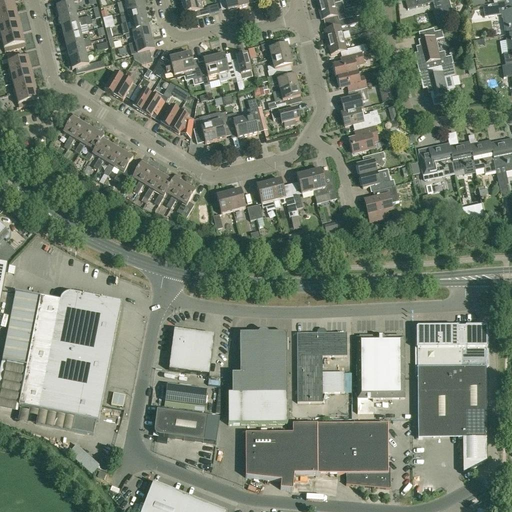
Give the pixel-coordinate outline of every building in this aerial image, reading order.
[(56,8),(56,10),(54,10),(56,18),(58,17),(59,18),(76,14),(73,4),(81,2),(80,0),(63,0),(55,2),(57,8),(56,8)] [(141,0),(136,0),(117,5),(119,15),(120,15),(144,9),(141,0)] [(194,20),(208,16),(207,10),(202,11),(200,0),(182,5),(184,16),(193,14),(194,20)] [(218,0),(219,2),(224,0),(227,13),(238,10),(235,0),(218,0)] [(235,0),(238,10),(248,7),(246,0),(235,0)] [(341,4),(342,3),(340,3),(339,0),(316,0),(319,9),(341,4)] [(404,0),(408,11),(417,9),(417,8),(433,3),(435,10),(441,8),(439,0),(404,0)] [(439,0),(441,8),(444,18),(453,15),(448,0),(439,0)] [(501,16),(501,19),(502,19),(505,37),(511,35),(511,1),(503,3),(497,4),(497,5),(494,6),(483,7),(484,19),(501,16)] [(0,5),(0,28),(19,24),(16,13),(13,2),(8,4),(3,5),(0,5)] [(343,22),(356,18),(361,17),(359,7),(344,11),(342,3),(341,4),(319,9),(322,22),(337,18),(338,23),(339,23),(343,22)] [(219,13),(217,6),(207,9),(207,10),(208,16),(219,13)] [(146,20),(144,9),(120,15),(121,19),(128,18),(129,24),(146,20)] [(76,14),(59,18),(61,29),(90,22),(89,18),(77,21),(76,14)] [(112,17),(108,18),(103,20),(105,30),(111,28),(114,28),(112,17)] [(358,25),(356,18),(343,22),(344,28),(358,25)] [(129,24),(122,26),(125,36),(149,30),(146,20),(129,24)] [(79,28),(91,26),(90,22),(61,29),(64,39),(81,35),(79,28)] [(0,35),(1,39),(4,50),(9,49),(14,48),(19,46),(24,45),(19,24),(0,28),(0,35)] [(348,33),(342,35),(340,29),(340,28),(326,31),(324,32),(327,44),(343,40),(350,38),(348,33)] [(96,31),(98,38),(105,36),(103,30),(96,31)] [(152,40),(149,30),(125,36),(126,40),(133,38),(135,45),(152,40)] [(419,47),(416,48),(417,54),(414,55),(418,73),(436,69),(452,65),(453,65),(451,58),(446,59),(444,53),(439,54),(436,41),(443,39),(441,32),(434,34),(433,31),(419,34),(420,41),(418,42),(419,47)] [(82,41),(81,35),(64,39),(66,50),(90,43),(89,39),(82,41)] [(511,60),(511,66),(502,68),(511,66),(511,35),(505,37),(509,61),(511,60)] [(152,40),(135,45),(137,55),(132,56),(134,62),(146,59),(145,53),(154,51),(152,40)] [(343,40),(327,44),(331,56),(340,54),(346,52),(346,51),(343,40)] [(91,47),(90,43),(66,50),(69,60),(86,56),(84,49),(91,47)] [(96,47),(97,53),(108,50),(107,44),(102,45),(96,47)] [(274,49),(273,44),(261,47),(262,53),(269,51),(272,61),(289,57),(287,46),(274,49)] [(365,53),(364,48),(363,47),(350,50),(351,57),(360,55),(365,53)] [(199,66),(193,67),(190,55),(180,57),(184,75),(190,74),(192,80),(196,79),(201,78),(201,75),(199,66)] [(339,59),(341,65),(333,67),(336,79),(338,79),(356,74),(355,69),(363,66),(361,58),(360,55),(351,57),(347,58),(342,59),(339,59)] [(67,62),(69,69),(71,69),(72,71),(75,70),(87,67),(89,72),(105,68),(103,62),(89,66),(86,56),(69,60),(70,62),(67,62)] [(224,56),(213,59),(218,77),(219,81),(220,84),(236,80),(234,72),(232,67),(227,69),(224,56)] [(239,71),(234,72),(236,80),(237,85),(242,83),(242,82),(252,79),(246,56),(236,59),(239,71)] [(170,65),(165,67),(158,63),(152,74),(158,78),(160,74),(163,76),(173,73),(174,78),(174,77),(177,80),(185,78),(184,75),(180,57),(169,60),(170,65)] [(273,67),(267,69),(268,73),(267,73),(269,78),(281,75),(280,70),(292,67),(289,57),(272,61),(273,67)] [(10,74),(13,85),(33,80),(27,58),(22,60),(17,61),(12,62),(7,64),(10,74)] [(203,62),(206,74),(201,75),(201,78),(204,88),(210,86),(209,84),(219,81),(218,77),(213,59),(203,62)] [(436,69),(418,73),(422,91),(427,90),(428,95),(430,94),(431,101),(449,97),(445,79),(455,77),(452,65),(436,69)] [(474,65),(467,67),(469,76),(476,75),(474,65)] [(511,66),(502,68),(503,80),(511,79),(511,83),(511,66)] [(113,97),(123,80),(109,72),(102,84),(106,87),(104,92),(113,97)] [(356,93),(365,90),(366,90),(363,78),(358,79),(356,74),(338,79),(341,90),(346,89),(348,94),(356,93)] [(269,78),(271,89),(278,87),(280,92),(297,88),(295,77),(282,81),(281,75),(269,78)] [(33,102),(38,101),(33,80),(13,85),(18,106),(23,105),(28,104),(33,102)] [(137,88),(123,80),(113,97),(122,103),(125,98),(130,101),(137,88)] [(169,84),(165,93),(170,96),(174,87),(169,84)] [(392,102),(388,86),(386,87),(378,89),(382,104),(392,102)] [(151,97),(137,88),(130,101),(134,104),(132,108),(141,114),(151,97)] [(189,96),(175,88),(171,95),(185,103),(189,96)] [(300,98),(297,88),(280,92),(282,103),(275,104),(277,110),(283,108),(283,109),(289,107),(288,102),(300,98)] [(255,98),(264,96),(263,93),(262,89),(253,92),(255,98)] [(356,93),(357,98),(341,102),(344,115),(341,115),(341,116),(362,111),(360,104),(368,102),(365,90),(356,93)] [(151,97),(141,114),(150,119),(153,115),(158,118),(165,105),(168,101),(154,92),(151,97)] [(231,98),(222,100),(224,107),(232,104),(231,98)] [(165,105),(158,118),(162,121),(160,125),(169,131),(179,113),(165,105)] [(277,110),(270,111),(273,122),(280,120),(281,126),(284,125),(284,129),(295,126),(294,122),(299,121),(296,110),(284,114),(283,109),(283,108),(277,110)] [(243,120),(248,138),(258,135),(255,123),(260,122),(257,109),(247,112),(249,119),(243,120)] [(360,131),(381,125),(379,117),(371,120),(370,116),(361,118),(359,112),(362,111),(341,116),(345,128),(358,125),(360,131)] [(179,113),(169,131),(178,136),(179,135),(190,141),(193,122),(179,113)] [(220,115),(209,118),(215,143),(226,140),(223,128),(228,126),(226,117),(225,114),(220,115)] [(248,138),(243,120),(238,122),(236,115),(226,117),(228,126),(229,130),(234,128),(237,141),(248,138)] [(83,126),(77,122),(79,119),(74,116),(72,119),(63,135),(69,139),(64,147),(69,150),(74,141),(83,126)] [(205,145),(215,143),(209,118),(199,120),(193,122),(197,134),(202,133),(205,145)] [(74,141),(80,145),(75,153),(79,156),(84,147),(93,132),(95,129),(95,128),(93,132),(87,128),(89,125),(85,122),(83,126),(74,141)] [(95,129),(93,132),(84,147),(90,151),(85,160),(89,162),(92,157),(104,138),(97,134),(99,131),(95,129)] [(362,132),(364,138),(350,142),(354,155),(373,150),(371,143),(377,142),(374,129),(362,132)] [(108,140),(104,138),(92,157),(98,160),(93,169),(98,172),(103,163),(112,147),(106,144),(108,140)] [(495,174),(499,192),(507,190),(507,187),(508,186),(506,174),(511,172),(511,149),(511,144),(511,140),(509,140),(510,142),(491,146),(490,146),(496,174),(495,174)] [(470,147),(470,148),(475,172),(476,172),(484,170),(485,176),(495,174),(496,174),(490,146),(491,146),(490,141),(489,141),(489,143),(470,147)] [(454,174),(455,173),(463,172),(464,177),(476,175),(476,172),(475,172),(470,148),(470,147),(469,142),(468,143),(468,145),(450,149),(449,149),(454,174)] [(103,163),(109,166),(104,175),(108,178),(113,169),(122,154),(122,153),(116,150),(118,147),(114,144),(112,147),(103,163)] [(448,146),(417,153),(422,178),(434,176),(443,174),(444,179),(455,176),(455,173),(454,174),(449,149),(450,149),(449,144),(447,145),(448,146)] [(122,154),(113,169),(119,172),(114,181),(118,184),(115,190),(113,193),(118,196),(131,174),(126,171),(133,160),(126,156),(128,153),(124,150),(122,153),(122,154)] [(359,178),(376,174),(379,173),(376,173),(374,167),(377,166),(380,161),(385,160),(383,154),(378,155),(371,157),(362,159),(363,165),(356,167),(359,178)] [(152,171),(146,168),(148,164),(143,162),(141,165),(132,180),(138,184),(133,193),(138,195),(143,187),(152,171)] [(152,171),(143,187),(149,190),(144,199),(148,201),(148,202),(153,193),(162,177),(156,174),(158,170),(154,168),(152,171)] [(333,188),(325,190),(320,171),(308,174),(313,193),(314,198),(328,195),(330,203),(337,201),(333,188)] [(378,186),(380,192),(387,190),(395,188),(393,181),(382,184),(379,173),(376,174),(359,178),(362,190),(378,186)] [(162,177),(153,193),(159,196),(154,205),(158,208),(163,199),(164,199),(165,196),(172,184),(172,183),(166,180),(168,177),(164,174),(162,177)] [(313,193),(308,174),(296,177),(301,196),(313,193)] [(172,184),(165,196),(171,199),(166,208),(170,211),(176,202),(185,186),(179,183),(180,179),(176,177),(174,180),(172,183),(172,184)] [(296,211),(296,208),(293,198),(287,199),(285,200),(280,181),(268,184),(275,211),(273,203),(279,202),(279,205),(281,206),(286,205),(290,220),(298,217),(297,211),(296,211)] [(185,186),(176,202),(182,205),(176,214),(186,220),(194,207),(189,204),(195,193),(189,189),(191,186),(186,183),(185,186)] [(261,206),(262,210),(266,209),(267,213),(275,211),(268,184),(256,187),(261,206)] [(380,192),(372,194),(374,200),(366,202),(371,223),(387,219),(385,213),(391,212),(389,206),(399,203),(395,188),(387,190),(380,192)] [(245,210),(240,191),(228,194),(233,213),(245,210)] [(233,213),(228,194),(216,197),(221,216),(233,213)] [(293,198),(296,208),(296,211),(297,211),(302,210),(299,196),(293,198)] [(259,207),(253,208),(256,221),(262,220),(259,207)] [(253,208),(247,210),(250,223),(256,221),(253,208)] [(474,218),(471,208),(462,210),(464,217),(474,218)] [(219,217),(213,218),(216,231),(222,230),(219,217)] [(0,243),(4,240),(6,242),(7,241),(8,241),(9,240),(10,239),(11,238),(11,237),(11,235),(11,234),(10,233),(10,232),(9,231),(8,230),(7,230),(6,229),(4,231),(0,227),(0,243)] [(96,422),(98,423),(120,314),(118,314),(119,308),(119,307),(118,306),(118,305),(117,305),(117,304),(116,304),(82,301),(82,296),(71,294),(70,294),(68,294),(67,295),(65,295),(64,296),(63,297),(62,298),(61,299),(60,301),(60,302),(14,293),(14,294),(15,295),(2,363),(26,368),(18,407),(38,411),(36,425),(93,436),(96,422)] [(462,328),(418,329),(416,330),(417,380),(418,381),(418,430),(462,430),(462,328)] [(462,430),(463,475),(487,464),(486,370),(487,370),(487,330),(486,328),(462,328),(462,430)] [(214,337),(174,331),(166,387),(206,393),(214,337)] [(317,333),(318,335),(297,335),(297,404),(323,404),(322,394),(344,394),(344,374),(322,374),(322,358),(322,331),(320,331),(317,333)] [(324,331),(322,331),(322,358),(347,358),(347,335),(326,335),(326,333),(324,331)] [(232,376),(232,396),(228,396),(228,426),(287,426),(287,335),(240,335),(240,375),(232,376)] [(404,400),(404,339),(384,339),(384,337),(382,336),(378,336),(376,337),(376,339),(357,339),(357,415),(374,415),(374,400),(404,400)] [(204,409),(206,393),(166,387),(164,403),(204,409)] [(207,419),(157,412),(154,432),(154,435),(156,437),(159,437),(204,443),(207,419)] [(346,476),(346,487),(388,491),(388,426),(317,426),(292,427),(292,435),(245,436),(245,479),(281,483),(280,491),(292,493),(294,477),(346,476)] [(76,446),(68,455),(91,475),(99,466),(76,446)] [(163,511),(172,492),(153,484),(141,511),(163,511)] [(172,492),(163,511),(184,511),(190,499),(172,492)] [(206,511),(208,506),(190,499),(184,511),(206,511)]
